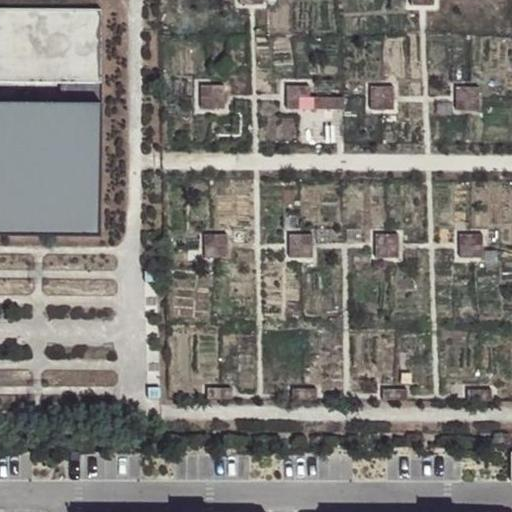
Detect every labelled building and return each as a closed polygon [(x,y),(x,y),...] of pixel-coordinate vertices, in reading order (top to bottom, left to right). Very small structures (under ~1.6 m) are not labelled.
[(428,0),(405,0),(405,8),(428,9),(428,0)] [(0,235),(99,237),(102,103),(61,102),(0,101),(0,81),(61,82),(102,83),(100,11),(0,9),(0,235)] [(102,83),(61,82),(61,102),(102,103),(102,83)] [(217,89),(194,89),(194,112),(217,112),(217,89)] [(302,89),(279,89),(279,112),(337,113),(337,101),(302,100),(302,89)] [(387,90),(364,90),(364,113),(387,113),(387,90)] [(473,90),(450,90),(450,113),(473,113),(473,90)] [(219,239),(196,238),(196,261),(218,262),(219,239)] [(303,238),(281,238),(280,260),(303,261),(303,238)] [(391,238),(368,238),(368,261),(390,261),(391,238)] [(474,239),(451,239),(451,262),(474,262),(474,239)] [(220,392),(197,392),(198,403),(220,403),(220,392)] [(304,393),(281,393),(282,404),(304,404),(304,393)] [(394,394),(371,394),(371,405),(394,404),(394,394)] [(481,394),(458,394),(458,405),(481,404),(481,394)]
